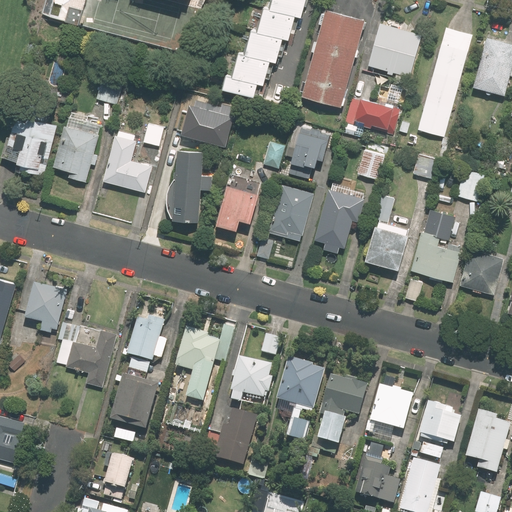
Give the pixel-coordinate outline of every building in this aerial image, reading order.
[(256,97),(260,83),(266,85),(268,79),(271,80),(274,69),(271,68),(273,62),(278,63),(280,56),(284,58),(287,46),(284,45),(285,39),(291,40),(293,33),(297,34),(298,29),(295,28),(299,16),(304,17),(308,0),(275,0),(274,7),(268,6),(261,31),(256,29),(249,52),(243,50),(236,76),(227,74),(223,88),(256,97)] [(303,90),(306,91),(305,95),(343,106),(367,19),(329,8),(327,13),(324,12),(321,23),(325,24),(320,40),(317,40),(314,51),(317,52),(312,71),(308,70),(303,90)] [(370,65),(389,69),(388,74),(394,75),(395,71),(413,75),(424,32),(382,21),(370,65)] [(475,33),(448,26),(420,128),(448,135),(475,33)] [(507,95),(511,76),(511,75),(511,42),(490,36),(489,39),(485,38),(480,56),(484,57),(476,87),(507,95)] [(125,80),(105,74),(98,99),(118,105),(125,80)] [(379,103),(363,99),(362,101),(353,98),(347,123),(395,134),(401,108),(392,106),(394,99),(381,95),(379,103)] [(183,108),(176,133),(196,139),(203,114),(183,108)] [(99,134),(102,125),(98,124),(100,117),(73,110),(56,167),(71,171),(69,177),(87,182),(93,164),(96,165),(99,155),(96,154),(101,134),(99,134)] [(31,123),(16,119),(5,157),(20,161),(20,163),(23,164),(22,169),(45,175),(60,124),(33,116),(31,123)] [(166,127),(150,123),(145,142),(161,146),(166,127)] [(137,135),(122,130),(120,136),(117,135),(105,180),(146,191),(152,167),(133,162),(139,141),(136,140),(137,135)] [(472,136),(460,133),(456,148),(468,151),(472,136)] [(452,139),(445,137),(440,156),(447,157),(452,139)] [(285,144),(272,140),(266,163),(280,167),(285,144)] [(387,154),(366,148),(359,174),(380,179),(387,154)] [(201,222),(204,189),(213,190),(215,176),(205,175),(207,151),(181,149),(175,219),(201,222)] [(439,158),(419,153),(414,174),(434,179),(439,158)] [(507,158),(497,155),(494,167),(505,169),(507,158)] [(484,173),(464,168),(458,196),(477,201),(484,173)] [(340,178),(338,185),(332,183),(317,240),(327,243),(325,249),(340,253),(342,247),(347,248),(355,220),(360,222),(368,193),(350,188),(352,182),(340,178)] [(243,220),(255,223),(263,193),(230,184),(218,224),(240,230),(243,220)] [(305,235),(316,192),(308,190),(309,188),(294,184),(294,186),(285,184),(272,232),(302,240),(303,235),(305,235)] [(411,229),(389,222),(397,198),(385,194),(377,219),(379,219),(367,260),(401,270),(412,235),(409,234),(411,229)] [(458,215),(432,209),(426,232),(423,231),(412,271),(456,282),(464,251),(440,245),(442,238),(451,241),(458,215)] [(276,239),(262,236),(258,255),(271,258),(276,239)] [(496,249),(474,242),(461,284),(495,295),(507,259),(494,255),(496,249)] [(0,342),(2,343),(19,284),(0,278),(0,342)] [(424,281),(411,278),(406,297),(419,301),(424,281)] [(44,319),(42,329),(53,331),(54,328),(59,329),(69,288),(36,281),(28,316),(44,319)] [(139,318),(128,354),(154,362),(166,321),(145,315),(143,319),(139,318)] [(64,339),(59,362),(70,365),(69,367),(90,372),(87,383),(105,387),(118,333),(64,320),(60,338),(64,339)] [(188,326),(177,366),(194,370),(187,396),(205,401),(216,359),(226,362),(236,327),(226,324),(221,339),(216,338),(217,336),(212,334),(211,337),(209,336),(210,332),(188,326)] [(283,332),(269,327),(262,351),(277,355),(283,332)] [(20,353),(8,363),(16,372),(27,362),(20,353)] [(272,393),(276,376),(271,375),(274,364),(240,356),(232,390),(235,391),(233,399),(242,401),(244,393),(248,394),(248,397),(262,400),(262,398),(267,399),(269,392),(272,393)] [(290,406),(296,408),(288,437),(307,442),(312,422),(303,419),(305,410),(315,413),(326,369),(314,365),(315,363),(289,356),(278,399),(291,402),(290,406)] [(151,362),(132,358),(128,374),(147,379),(151,362)] [(347,376),(332,373),(323,411),(326,412),(320,438),(341,443),(348,418),(342,416),(344,410),(362,414),(370,382),(358,379),(358,377),(348,374),(347,376)] [(148,429),(159,384),(122,375),(112,420),(148,429)] [(370,419),(367,432),(393,438),(395,427),(405,429),(414,393),(402,390),(403,388),(394,386),(394,388),(380,385),(372,419),(370,419)] [(448,406),(429,401),(420,433),(456,442),(463,416),(446,411),(448,406)] [(499,473),(505,449),(509,450),(511,441),(508,440),(511,423),(511,422),(498,419),(500,414),(479,409),(467,456),(480,459),(478,467),(499,473)] [(230,426),(224,425),(215,456),(244,465),(257,420),(233,413),(230,426)] [(11,418),(0,414),(0,458),(2,459),(11,418)] [(445,447),(424,441),(420,453),(441,459),(445,447)] [(123,499),(125,489),(127,490),(135,458),(108,452),(105,466),(110,467),(107,479),(104,478),(103,484),(108,485),(107,488),(104,487),(103,491),(106,491),(105,495),(123,499)] [(272,459),(255,454),(250,475),(266,480),(272,459)] [(386,466),(388,462),(367,455),(356,492),(396,503),(403,480),(389,476),(392,468),(386,466)] [(401,508),(413,511),(443,511),(446,501),(437,499),(442,480),(438,479),(441,466),(415,458),(401,508)] [(229,488),(228,493),(243,497),(248,477),(216,468),(213,479),(224,482),(223,486),(229,488)] [(140,485),(133,483),(129,499),(136,501),(140,485)] [(497,511),(502,497),(482,491),(476,511),(497,511)] [(187,511),(190,498),(174,494),(170,511),(187,511)] [(129,511),(130,510),(105,503),(103,511),(98,510),(100,501),(85,497),(81,511),(129,511)]
